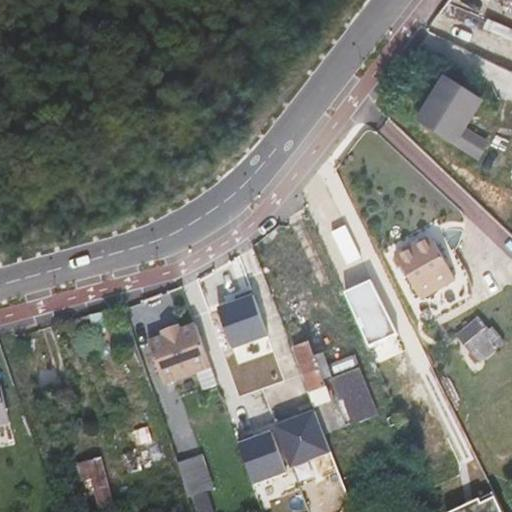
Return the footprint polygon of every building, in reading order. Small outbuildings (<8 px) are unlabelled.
[(488,95),(453,73),(424,119),(480,154),(489,140),(468,127),(488,95)] [(469,305),(432,235),(398,253),(435,323),(469,305)] [(268,336),(253,297),(220,309),(235,349),(268,336)] [(505,343),(483,316),(459,336),(481,363),(505,343)] [(165,336),(150,342),(167,382),(213,363),(212,360),(200,332),(197,323),(181,329),(179,325),(164,331),(165,336)] [(325,434),(346,427),(322,369),(318,371),(308,342),(291,348),(318,415),(325,434)] [(355,356),(322,369),(346,427),(379,416),(355,356)] [(0,426),(12,423),(3,387),(0,387),(0,426)] [(293,470),(333,455),(325,434),(318,415),(277,429),(293,470)] [(141,471),(174,461),(169,447),(166,448),(158,427),(130,435),(141,471)] [(242,443),(257,486),(287,475),(272,432),(242,443)] [(191,497),(217,490),(206,454),(181,462),(191,497)] [(78,465),(82,482),(95,479),(102,510),(115,508),(104,459),(78,465)] [(502,511),(493,494),(454,511),(502,511)]
